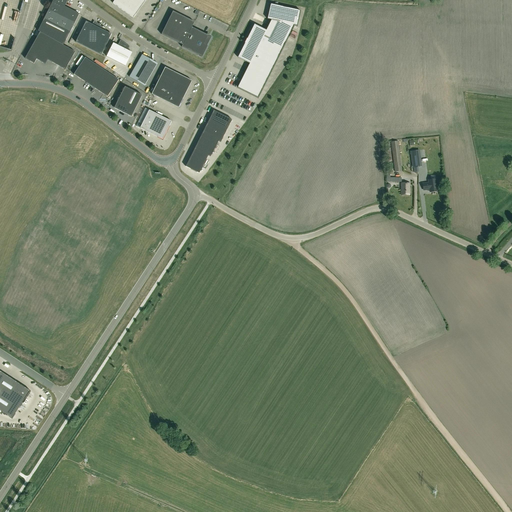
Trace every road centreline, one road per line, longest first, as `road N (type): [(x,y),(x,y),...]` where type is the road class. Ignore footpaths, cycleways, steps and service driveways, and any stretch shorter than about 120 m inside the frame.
road 1 (track): [(508,511),(341,287),(291,239)]
road 2 (unclassified): [(511,265),(381,207),(286,239),(194,195)]
road 3 (tertiary): [(194,195),(65,396)]
road 4 (tertiary): [(170,161),(68,93),(0,83)]
road 5 (residential): [(212,82),(82,0)]
